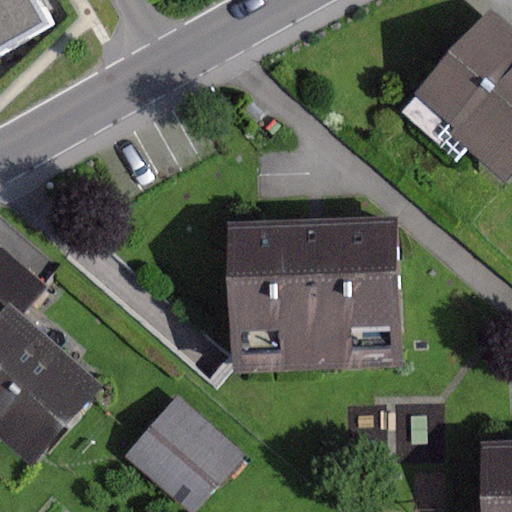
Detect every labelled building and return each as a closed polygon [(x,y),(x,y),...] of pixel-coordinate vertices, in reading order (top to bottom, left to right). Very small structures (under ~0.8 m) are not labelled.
[(43,0),(0,0),(0,57),(58,25),(43,0)] [(511,22),(505,16),(423,110),(477,157),(495,136),(511,151),(511,22)] [(410,224),(250,231),(255,355),(416,348),(410,224)] [(116,379),(34,306),(56,282),(17,247),(0,258),(0,407),(51,452),(116,379)] [(259,451),(195,396),(147,452),(211,507),(259,451)] [(511,511),(511,447),(501,448),(503,511),(511,511)]
